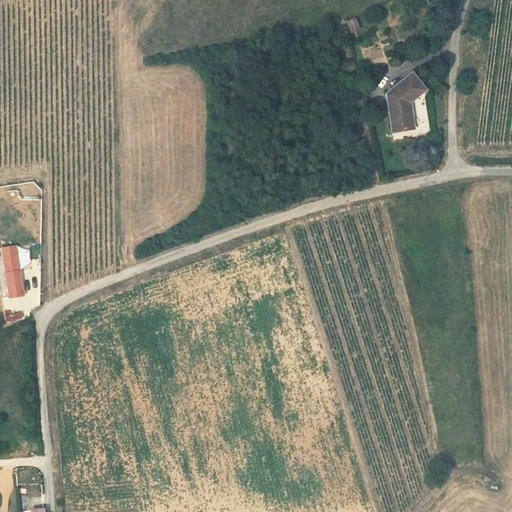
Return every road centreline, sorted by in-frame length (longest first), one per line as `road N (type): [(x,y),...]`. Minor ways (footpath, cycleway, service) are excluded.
road 1 (residential): [(49,511),(36,347),(39,323),(54,305),(252,225),(455,175)]
road 2 (residential): [(455,175),(449,63),(464,0)]
